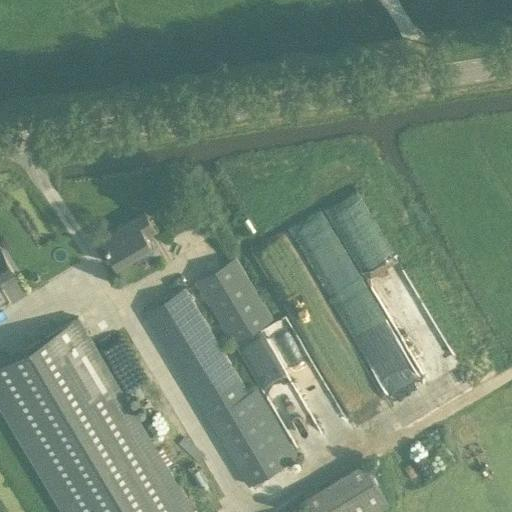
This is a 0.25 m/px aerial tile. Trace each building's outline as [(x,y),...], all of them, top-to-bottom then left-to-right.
[(145,234),(155,228),(145,212),(103,237),(117,262),(151,243),(145,234)] [(205,233),(210,228),(206,222),(200,227),(205,233)] [(1,250),(0,250),(0,278),(13,271),(1,250)] [(195,281),(233,344),(233,345),(274,321),(235,256),(195,281)] [(185,286),(144,312),(146,312),(249,483),(296,456),(258,393),(253,397),(233,362),(241,358),(233,345),(233,344),(224,350),(185,286)] [(0,362),(0,397),(68,511),(190,511),(122,397),(125,395),(78,316),(0,362)]
